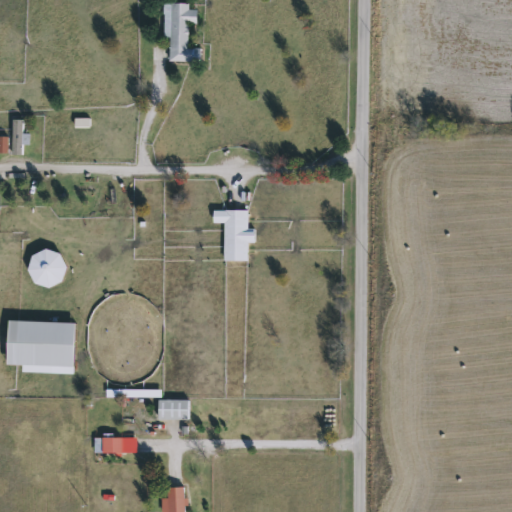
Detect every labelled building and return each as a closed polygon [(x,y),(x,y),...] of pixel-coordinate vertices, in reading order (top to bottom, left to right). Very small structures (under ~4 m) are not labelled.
[(190,5),(190,10),(199,10),(198,24),(189,24),(189,49),(202,49),(201,63),(171,62),(171,38),(164,38),(165,4),(190,5)] [(8,152),(0,152),(0,137),(8,138),(8,152)] [(213,210),(248,210),(248,229),(256,229),(256,243),(248,243),(248,261),(225,261),(225,223),(213,223),(213,210)] [(61,279),(45,290),(35,276),(40,272),(33,261),(51,249),(64,268),(57,273),(61,279)] [(23,372),(23,365),(9,365),(10,321),(77,323),(76,374),(23,372)] [(190,399),(190,420),(159,420),(159,399),(190,399)] [(104,453),(104,437),(123,437),(123,453),(104,453)] [(187,511),(170,511),(170,498),(187,498),(187,511)]
